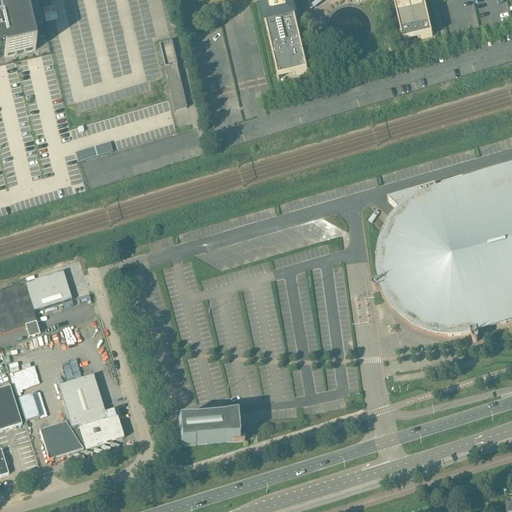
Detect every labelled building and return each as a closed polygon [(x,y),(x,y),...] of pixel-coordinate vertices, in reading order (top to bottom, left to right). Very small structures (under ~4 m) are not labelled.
[(21,0),(0,0),(0,60),(34,53),(21,0)] [(208,0),(209,0),(260,0),(279,80),(308,73),(290,0),(308,0),(309,2),(311,0),(393,0),(404,44),(432,37),(423,0),(208,0)] [(43,23),(38,1),(31,2),(36,25),(43,23)] [(174,111),(186,109),(171,43),(159,46),(174,111)] [(75,154),(78,163),(97,157),(94,148),(75,154)] [(435,190),(389,203),(401,215),(393,224),(386,235),(382,247),(380,260),(380,273),(382,282),(375,284),(374,285),(373,285),(373,286),(373,287),(373,288),(373,289),(374,290),(375,291),(376,291),(377,291),(384,289),(387,298),(394,309),(397,312),(399,314),(401,317),(403,319),(406,321),(409,323),(411,325),(414,327),(417,328),(420,330),(423,331),(426,332),(429,333),(432,334),(435,335),(438,336),(441,336),(445,337),(448,337),(451,337),(454,337),(458,337),(461,336),(464,336),(467,335),(470,334),(472,341),(473,342),(473,343),(474,343),(475,343),(476,343),(477,343),(478,343),(478,342),(479,342),(479,341),(479,340),(479,339),(477,332),(511,322),(511,165),(434,188),(435,190)] [(73,301),(64,272),(0,292),(0,336),(37,325),(33,313),(73,301)] [(120,419),(119,416),(119,415),(118,413),(117,411),(110,414),(105,415),(93,377),(58,388),(69,424),(39,433),(48,462),(82,452),(81,449),(85,448),(86,450),(122,439),(119,431),(117,422),(120,421),(120,419)] [(0,390),(0,432),(21,426),(8,388),(0,390)] [(39,419),(38,416),(32,396),(18,401),(25,424),(39,419)] [(239,432),(238,417),(177,422),(179,448),(196,446),(195,446),(226,443),(226,444),(231,443),(231,444),(244,443),(243,432),(239,432)] [(0,478),(9,475),(1,451),(0,450),(0,478)]
